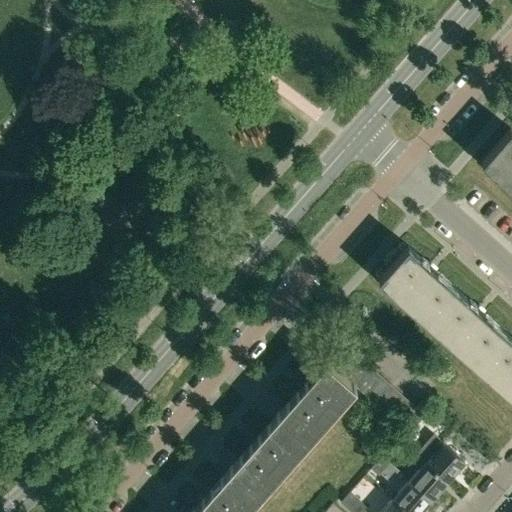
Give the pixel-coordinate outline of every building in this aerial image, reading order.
[(511,128),(510,127),(481,160),(511,187),(511,128)] [(456,286),(430,263),(408,243),(378,277),(426,320),(456,286)] [(505,329),(477,305),(456,286),(426,320),(475,363),(505,329)] [(511,335),(505,329),(475,363),(511,396),(511,335)] [(353,350),(337,368),(346,376),(362,358),(353,350)] [(325,358),(286,402),(278,412),(309,439),(356,385),(355,384),(346,376),(337,368),(325,358)] [(371,366),(362,358),(346,376),(355,384),(371,366)] [(356,385),(364,392),(380,374),(371,366),(355,384),(356,385)] [(364,392),(373,400),(389,382),(380,374),(364,392)] [(373,400),(381,407),(398,389),(389,382),(373,400)] [(381,407),(390,415),(407,397),(398,389),(381,407)] [(401,424),(414,409),(417,406),(407,397),(390,415),(401,424)] [(441,416),(422,399),(417,406),(414,409),(433,426),(441,416)] [(278,412),(269,422),(231,465),(261,492),(309,439),(278,412)] [(393,441),(381,454),(389,461),(401,448),(393,441)] [(442,441),(426,460),(448,479),(464,460),(442,441)] [(410,460),(419,467),(409,479),(431,498),(448,479),(426,460),(418,452),(410,460)] [(371,466),(371,467),(379,474),(389,461),(381,454),(371,466)] [(231,465),(189,511),(243,511),(261,492),(231,465)] [(409,479),(392,498),(408,511),(418,511),(431,498),(409,479)] [(364,511),(369,508),(350,491),(349,491),(341,501),(353,511),(364,511)] [(408,511),(392,498),(379,511),(408,511)] [(324,511),(344,511),(333,501),(324,511)]
